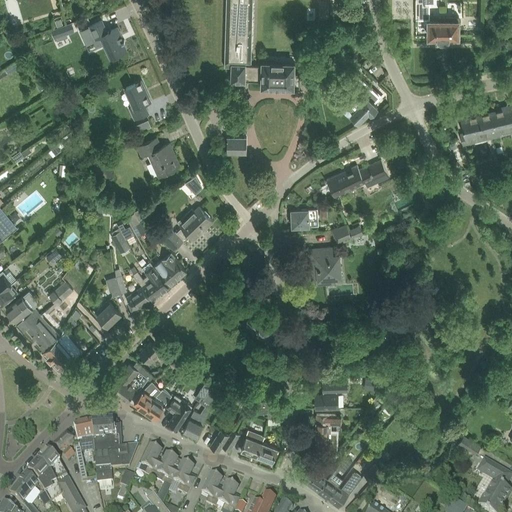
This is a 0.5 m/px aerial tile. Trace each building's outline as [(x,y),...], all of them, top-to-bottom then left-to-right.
[(226,0),(225,67),(232,67),(232,81),(245,81),(245,80),(262,81),(262,86),(293,87),(293,86),(300,87),(300,73),(296,73),(296,63),(272,62),(272,60),(270,58),(266,58),(264,60),(264,62),(263,62),(263,65),(252,64),(253,0),(226,0)] [(416,0),(416,19),(429,19),(429,37),(438,37),(441,40),(447,40),(449,38),(449,37),(459,37),(459,27),(459,16),(430,16),(430,3),(425,3),(425,0),(416,0)] [(92,30),(90,32),(94,41),(97,47),(105,43),(105,44),(111,56),(111,57),(127,49),(123,42),(125,41),(125,39),(124,40),(118,27),(107,32),(102,20),(90,26),(92,30)] [(62,26),(53,29),(56,38),(57,37),(58,40),(66,37),(65,35),(74,31),(71,23),(62,26)] [(92,30),(90,26),(80,31),(86,44),(94,41),(90,32),(92,30)] [(371,112),(377,105),(375,103),(381,97),(358,74),(349,83),(358,92),(345,106),(342,108),(343,109),(349,116),(351,116),(354,114),(359,120),(369,110),(371,112)] [(135,119),(140,117),(149,113),(145,104),(151,101),(142,80),(126,88),(134,106),(130,108),(135,119)] [(511,104),(504,106),(505,109),(486,113),(492,137),(511,131),(511,104)] [(464,143),(475,141),(492,137),(486,113),(462,119),(465,132),(461,133),(464,143)] [(148,119),(135,125),(138,132),(151,126),(148,119)] [(166,144),(161,132),(148,138),(148,140),(143,142),(143,141),(109,156),(114,166),(134,156),(136,161),(144,157),(154,179),(151,180),(156,190),(177,181),(173,171),(181,167),(170,142),(166,144)] [(359,147),(373,142),(370,133),(356,138),(359,147)] [(227,153),(247,153),(247,136),(227,137),(227,153)] [(56,143),(51,148),(56,154),(61,149),(56,143)] [(29,147),(22,152),(25,156),(32,151),(29,147)] [(21,150),(12,156),(17,162),(25,156),(22,152),(21,150)] [(474,183),(484,180),(501,173),(497,157),(468,167),(474,183)] [(360,169),(358,165),(327,179),(334,195),(365,181),(365,182),(375,177),(377,182),(389,176),(382,159),(360,169)] [(105,178),(113,175),(107,161),(99,165),(105,178)] [(196,176),(188,181),(197,191),(202,186),(196,176)] [(332,204),(321,204),(320,217),(331,217),(332,204)] [(0,241),(15,229),(13,231),(1,216),(5,213),(6,213),(6,212),(0,205),(0,241)] [(213,220),(200,206),(195,211),(192,207),(177,222),(181,225),(175,232),(173,229),(164,238),(174,249),(183,240),(182,240),(189,233),(194,238),(213,220)] [(309,208),(292,209),(293,226),(299,226),(310,225),(319,225),(318,208),(309,208)] [(450,218),(454,214),(450,210),(446,214),(450,218)] [(1,216),(13,231),(15,229),(17,227),(6,212),(6,213),(5,213),(1,216)] [(138,237),(146,233),(142,225),(136,214),(128,218),(133,227),(138,237)] [(349,230),(346,223),(338,227),(337,226),(331,229),(335,236),(338,244),(353,238),(349,230)] [(353,238),(364,233),(361,225),(349,230),(353,238)] [(59,227),(54,231),(57,235),(62,231),(59,227)] [(126,237),(133,233),(129,227),(122,231),(126,237)] [(130,247),(126,239),(125,240),(120,230),(111,235),(121,252),(130,247)] [(82,237),(81,240),(83,242),(87,243),(89,240),(89,237),(87,235),(84,234),(82,237)] [(333,253),(333,246),(308,249),(309,261),(312,261),(314,284),(324,283),(336,282),(336,278),(341,278),(340,253),(333,253)] [(53,263),(62,255),(57,248),(47,256),(53,263)] [(187,271),(172,252),(161,259),(166,265),(165,266),(169,270),(170,269),(173,273),(172,274),(177,280),(187,271)] [(169,270),(165,266),(166,265),(161,259),(154,264),(160,271),(171,286),(177,280),(172,274),(173,273),(170,269),(169,270)] [(150,262),(142,268),(148,275),(151,280),(152,280),(157,286),(155,287),(160,294),(169,287),(163,279),(154,267),(150,262)] [(6,274),(3,270),(0,272),(0,293),(11,285),(10,284),(17,279),(10,271),(6,274)] [(138,271),(133,275),(136,278),(142,287),(151,300),(160,294),(155,287),(157,286),(152,280),(151,280),(148,275),(144,278),(141,274),(138,271)] [(122,274),(117,275),(122,292),(128,291),(122,274)] [(113,295),(121,292),(122,292),(117,275),(108,278),(113,295)] [(66,281),(61,285),(68,293),(73,289),(66,281)] [(8,302),(11,299),(16,295),(14,293),(16,291),(11,285),(0,293),(0,304),(0,305),(7,300),(8,302)] [(134,312),(151,300),(142,287),(128,296),(134,312)] [(55,290),(49,295),(55,302),(57,303),(63,298),(55,290)] [(14,303),(6,309),(18,323),(24,329),(26,327),(41,314),(35,307),(34,308),(40,302),(39,301),(30,291),(23,296),(22,295),(14,303)] [(108,325),(121,313),(108,300),(95,312),(108,325)] [(271,330),(270,324),(260,314),(253,313),(248,318),(249,325),(258,334),(265,336),(264,336),(271,344),(279,337),(272,329),(271,330)] [(45,349),(60,336),(41,314),(26,327),(45,349)] [(45,349),(42,351),(59,370),(76,356),(81,351),(82,352),(83,352),(80,349),(67,334),(64,330),(60,336),(45,349)] [(151,341),(140,353),(149,363),(154,357),(155,358),(158,355),(161,358),(162,357),(167,362),(168,360),(171,363),(172,363),(179,357),(178,357),(162,343),(161,344),(162,344),(158,348),(151,341)] [(185,362),(179,357),(172,363),(173,363),(180,368),(185,362)] [(137,360),(133,366),(149,377),(148,378),(149,378),(150,380),(154,376),(151,374),(137,360)] [(180,368),(179,370),(183,374),(186,371),(190,366),(185,362),(180,368)] [(113,386),(111,389),(124,399),(127,401),(136,390),(138,392),(149,378),(148,378),(129,364),(120,377),(118,376),(110,383),(113,386)] [(267,386),(270,386),(280,385),(279,374),(266,375),(267,386)] [(504,394),(511,383),(501,376),(499,375),(485,391),(491,396),(496,389),(504,394)] [(366,376),(365,384),(381,386),(382,378),(366,376)] [(207,380),(197,394),(203,398),(204,399),(212,386),(213,385),(214,383),(207,379),(207,380)] [(140,395),(134,404),(145,411),(155,397),(164,388),(163,388),(161,389),(152,380),(146,387),(140,395)] [(320,394),(316,394),(316,407),(338,407),(338,393),(337,393),(337,391),(348,390),(348,381),(323,382),(323,391),(324,391),(324,394),(320,394)] [(211,410),(223,392),(212,386),(204,399),(203,398),(200,402),(211,410)] [(166,390),(164,388),(155,397),(145,411),(146,412),(146,413),(150,416),(151,415),(156,418),(171,396),(172,394),(169,392),(169,391),(167,390),(166,390)] [(384,389),(377,398),(382,402),(389,393),(384,389)] [(398,392),(386,407),(392,413),(405,397),(398,392)] [(235,410),(239,403),(223,393),(214,407),(221,411),(226,404),(235,410)] [(175,394),(167,406),(176,412),(169,422),(171,423),(178,427),(193,405),(175,394)] [(247,412),(247,413),(250,413),(257,412),(268,412),(268,408),(281,408),(280,401),(270,401),(252,402),(249,407),(247,412)] [(268,418),(271,418),(281,418),(281,408),(268,408),(268,412),(268,418)] [(198,436),(202,427),(203,424),(207,416),(194,410),(190,418),(184,429),(198,436)] [(315,445),(315,446),(329,446),(329,445),(330,445),(330,448),(337,448),(338,433),(331,432),(332,427),(332,423),(341,423),(342,414),(317,413),(316,422),(316,423),(316,432),(316,436),(316,445),(315,445)] [(92,421),(91,422),(94,452),(96,468),(111,467),(111,469),(119,468),(122,468),(129,468),(138,446),(120,447),(120,436),(119,426),(113,427),(112,421),(112,420),(92,421)] [(91,422),(73,425),(73,426),(77,441),(81,440),(82,443),(82,445),(79,445),(74,446),(76,458),(78,469),(81,482),(87,480),(85,471),(82,461),(81,456),(81,454),(90,453),(94,452),(94,451),(91,422)] [(447,440),(455,432),(450,427),(442,436),(447,440)] [(229,450),(240,433),(233,429),(230,434),(221,429),(210,446),(219,451),(223,446),(229,450)] [(245,440),(241,450),(257,456),(262,442),(265,436),(249,430),(247,436),(245,440)] [(59,453),(73,441),(72,439),(66,433),(52,446),(59,453)] [(476,454),(481,446),(464,435),(456,447),(463,451),(466,447),(476,454)] [(273,462),(278,448),(262,442),(257,456),(273,462)] [(163,462),(158,459),(161,452),(151,447),(138,471),(155,480),(157,475),(157,474),(163,462)] [(67,462),(74,455),(69,449),(62,456),(67,462)] [(51,473),(58,487),(68,481),(69,481),(57,460),(54,457),(47,450),(37,461),(51,473)] [(164,484),(156,499),(162,506),(169,492),(171,488),(174,483),(173,482),(179,470),(174,467),(177,461),(177,460),(167,455),(163,462),(157,474),(157,475),(164,478),(161,483),(164,484)] [(328,478),(318,491),(325,496),(327,498),(332,491),(333,492),(337,486),(338,486),(341,482),(343,479),(343,478),(342,479),(335,474),(340,468),(344,471),(352,461),(351,459),(351,460),(346,456),(346,455),(336,468),(332,474),(328,479),(328,478)] [(327,469),(327,468),(331,463),(322,457),(318,463),(321,465),(319,468),(317,467),(315,470),(311,466),(301,479),(318,491),(327,479),(322,475),(326,469),(327,469)] [(484,460),(476,472),(483,476),(484,475),(491,479),(490,480),(493,482),(484,498),(488,500),(483,508),(487,510),(486,511),(487,511),(488,511),(489,511),(498,511),(511,491),(505,488),(502,486),(508,474),(503,471),(484,460)] [(50,504),(63,496),(58,487),(51,473),(37,461),(28,471),(39,482),(38,484),(45,494),(50,503),(50,504)] [(187,496),(195,479),(190,476),(193,468),(183,463),(173,482),(174,483),(180,486),(177,491),(187,496)] [(370,479),(381,468),(376,463),(364,474),(370,479)] [(111,467),(96,468),(96,470),(96,475),(96,479),(97,483),(99,483),(99,489),(111,488),(111,482),(112,482),(111,469),(111,467)] [(332,491),(327,498),(329,499),(339,506),(349,494),(362,477),(355,471),(341,488),(338,486),(337,486),(333,492),(332,491)] [(124,500),(128,489),(130,485),(134,476),(125,472),(120,485),(122,486),(117,498),(124,500)] [(409,473),(406,478),(411,482),(415,477),(409,473)] [(26,474),(10,494),(22,505),(38,484),(26,474)] [(223,490),(218,487),(222,480),(211,475),(201,494),(208,498),(205,503),(215,508),(227,483),(223,490)] [(68,481),(58,487),(63,496),(71,511),(84,511),(83,510),(84,510),(68,481)] [(238,488),(227,483),(215,508),(218,503),(224,506),(220,511),(233,511),(240,499),(234,496),(238,488)] [(149,503),(140,510),(141,511),(166,511),(162,506),(156,499),(153,494),(148,493),(145,495),(147,499),(146,500),(149,503)] [(260,504),(254,501),(252,505),(249,511),(268,511),(275,499),(265,494),(260,504)] [(443,498),(440,504),(445,507),(448,501),(443,498)] [(369,511),(406,511),(403,510),(401,511),(382,511),(387,506),(378,499),(369,511)] [(455,500),(446,511),(464,511),(467,508),(455,500)] [(289,511),(292,508),(282,502),(275,511),(289,511)] [(17,511),(4,503),(0,509),(0,511),(17,511)] [(239,503),(235,511),(236,511),(242,511),(245,506),(239,503)]
